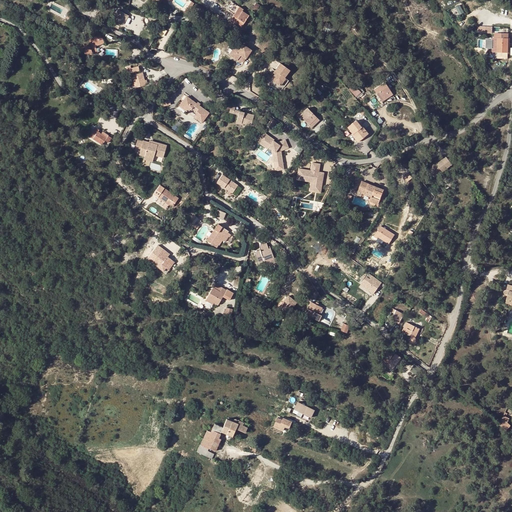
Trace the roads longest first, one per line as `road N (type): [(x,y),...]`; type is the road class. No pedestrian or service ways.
road 1 (residential): [(430,372),(253,221),(208,194),(194,152),(145,115)]
road 2 (residential): [(177,66),(265,107),(347,163),(443,137),(511,88)]
road 3 (unclassified): [(511,109),(451,326),(430,372)]
road 4 (residential): [(145,115),(66,92),(42,54),(0,18)]
road 5 (track): [(497,99),(455,42),(419,26),(403,0)]
road 6 (unclassified): [(430,372),(379,471),(358,485)]
